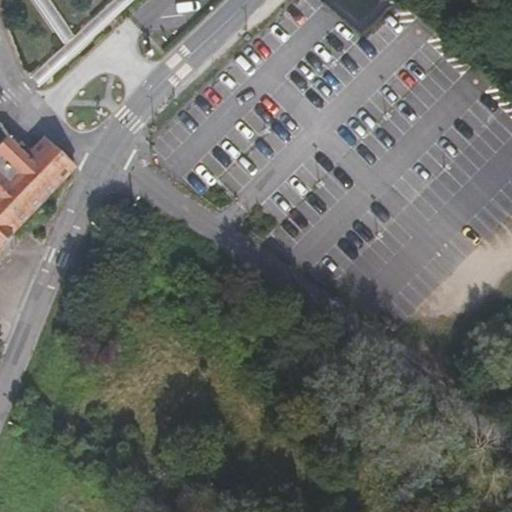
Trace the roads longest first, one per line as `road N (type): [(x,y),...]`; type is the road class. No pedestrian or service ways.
road 1 (residential): [(511,449),(107,156)]
road 2 (residential): [(107,156),(78,195),(0,398)]
road 3 (residential): [(244,0),(107,156)]
road 4 (unknown): [(34,109),(108,54),(129,60),(159,91)]
road 5 (unknown): [(210,232),(314,129)]
road 6 (unknown): [(376,185),(475,82)]
road 7 (unclassified): [(107,156),(34,109),(7,87),(0,69)]
road 8 (unknown): [(314,129),(412,31)]
road 9 (unknown): [(270,80),(182,163)]
